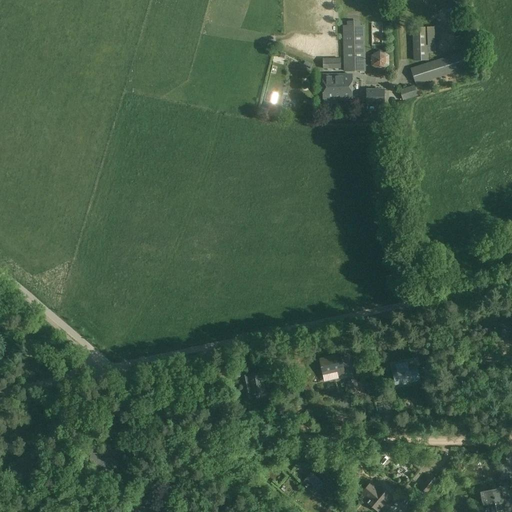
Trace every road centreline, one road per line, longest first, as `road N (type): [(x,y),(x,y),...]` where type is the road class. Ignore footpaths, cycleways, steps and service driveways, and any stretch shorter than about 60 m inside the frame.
road 1 (unclassified): [(511,440),(182,435)]
road 2 (unclassified): [(109,367),(422,301)]
road 3 (unclassified): [(109,367),(0,270)]
